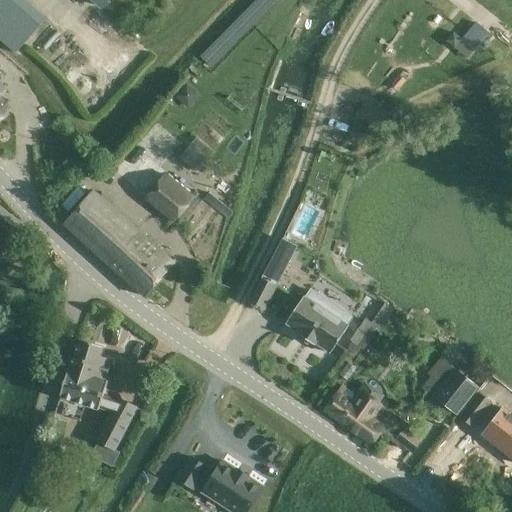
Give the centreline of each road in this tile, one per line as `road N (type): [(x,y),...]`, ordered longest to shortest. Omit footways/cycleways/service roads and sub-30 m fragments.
road 1 (unclassified): [(205,362),(289,191),(323,84),(383,0)]
road 2 (unclassified): [(430,511),(205,362)]
road 3 (unclassified): [(6,511),(29,470),(82,277)]
road 4 (unclassified): [(205,362),(82,277)]
road 5 (unclassified): [(82,277),(0,179)]
